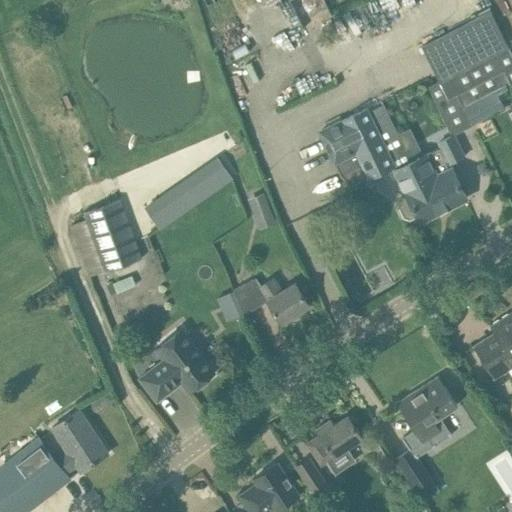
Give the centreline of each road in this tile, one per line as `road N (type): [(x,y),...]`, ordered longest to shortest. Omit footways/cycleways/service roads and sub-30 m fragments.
road 1 (unclassified): [(113,511),(355,332),(511,242)]
road 2 (unknown): [(468,28),(310,108),(283,139),(287,187),(355,332)]
